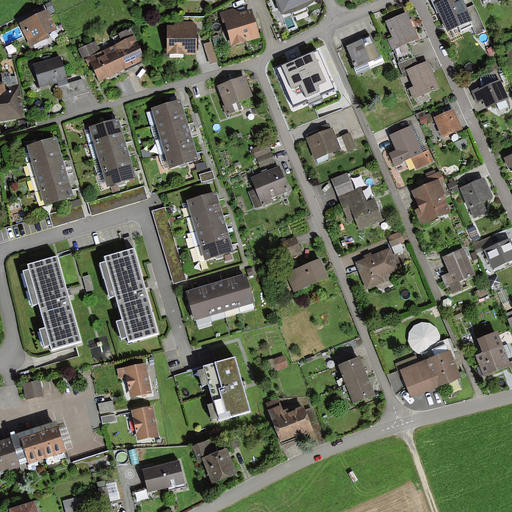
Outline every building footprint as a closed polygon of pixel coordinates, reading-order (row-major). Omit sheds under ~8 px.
[(276,0),(281,13),(313,2),(311,0),(276,0)] [(458,0),(451,0),(436,7),(448,32),(469,22),(458,0)] [(47,10),(50,15),(56,12),(51,1),(45,4),(47,10)] [(252,8),(241,12),(233,8),(220,13),(223,23),(225,22),(232,46),(261,37),(252,8)] [(50,15),(47,10),(20,23),(31,46),(51,36),(49,33),(57,29),(50,15)] [(417,37),(406,11),(386,19),(393,35),(387,37),(392,48),(417,37)] [(174,25),(167,25),(168,55),(198,54),(197,26),(193,22),(177,21),(174,25)] [(115,46),(125,69),(125,71),(147,61),(131,27),(118,34),(121,41),(114,44),(115,46)] [(383,56),(374,35),(348,46),(356,67),(383,56)] [(86,59),(101,52),(95,41),(78,49),(84,62),(86,61),(86,59)] [(213,41),(204,44),(210,63),(219,61),(213,41)] [(125,69),(115,46),(101,52),(86,59),(86,61),(89,67),(92,65),(99,81),(125,69)] [(68,84),(61,56),(33,64),(39,88),(57,83),(62,101),(89,92),(83,79),(68,84)] [(321,78),(312,56),(280,69),(286,84),(306,76),(309,83),(321,78)] [(440,84),(429,58),(408,67),(414,82),(409,84),(414,95),(440,84)] [(506,97),(497,77),(473,87),(479,99),(484,97),(487,105),(506,97)] [(253,99),(245,79),(219,88),(226,108),(253,99)] [(0,121),(25,117),(19,85),(5,87),(4,82),(0,82),(0,121)] [(311,88),(300,95),(304,101),(315,94),(311,88)] [(155,123),(182,115),(178,100),(151,108),(155,123)] [(462,130),(452,109),(434,117),(444,138),(462,130)] [(160,139),(187,131),(182,115),(155,123),(160,139)] [(95,139),(121,131),(118,116),(90,124),(95,139)] [(428,161),(412,123),(387,133),(395,150),(386,154),(391,165),(411,156),(415,166),(428,161)] [(341,152),(332,128),(307,138),(316,162),(341,152)] [(99,155),(126,147),(121,131),(95,139),(99,155)] [(165,156),(192,149),(187,131),(160,139),(165,156)] [(32,162),(61,153),(56,136),(27,145),(32,162)] [(104,172),(131,165),(126,147),(99,155),(104,172)] [(192,149),(165,156),(169,171),(196,164),(192,149)] [(260,166),(276,162),(273,149),(257,153),(260,166)] [(36,175),(65,166),(61,153),(32,162),(36,175)] [(131,165),(104,172),(108,187),(135,179),(131,165)] [(41,190),(70,181),(65,166),(36,175),(41,190)] [(279,166),(252,177),(263,203),(275,199),(273,194),(288,187),(279,166)] [(347,173),(332,179),(348,220),(356,216),(360,228),(384,219),(376,197),(366,201),(360,186),(353,189),(347,173)] [(450,211),(436,179),(412,189),(425,221),(450,211)] [(70,181),(41,190),(45,204),(74,195),(70,181)] [(489,199),(482,181),(459,190),(471,219),(485,213),(481,202),(489,199)] [(143,186),(87,203),(91,216),(147,199),(143,186)] [(192,211),(219,203),(215,188),(188,196),(192,211)] [(196,227),(223,219),(219,203),(192,211),(196,227)] [(86,217),(82,205),(50,214),(53,226),(86,217)] [(201,244),(229,237),(223,219),(196,227),(201,244)] [(229,237),(201,244),(205,259),(233,251),(229,237)] [(297,237),(282,243),(288,257),(303,251),(297,237)] [(511,257),(511,251),(506,238),(484,248),(491,266),(511,257)] [(135,246),(97,258),(122,339),(161,327),(135,246)] [(399,270),(390,246),(354,261),(366,292),(386,284),(383,277),(399,270)] [(475,277),(465,250),(442,259),(449,275),(455,273),(459,283),(475,277)] [(83,342),(57,253),(25,262),(50,351),(83,342)] [(327,278),(319,259),(287,272),(294,291),(327,278)] [(230,282),(238,310),(255,305),(247,277),(230,282)] [(214,286),(222,314),(238,310),(230,282),(214,286)] [(199,291),(208,319),(222,314),(214,286),(199,291)] [(208,319),(199,291),(186,295),(194,323),(208,319)] [(444,342),(432,320),(407,332),(419,355),(444,342)] [(511,360),(504,342),(476,354),(485,372),(511,360)] [(459,373),(447,347),(399,368),(410,394),(459,373)] [(290,366),(285,354),(271,360),(277,372),(290,366)] [(249,410),(234,356),(202,365),(218,419),(249,410)] [(347,384),(370,376),(362,357),(340,366),(347,384)] [(148,393),(144,364),(119,368),(120,377),(126,377),(129,396),(148,393)] [(370,376),(347,384),(355,404),(377,395),(370,376)] [(42,396),(39,380),(23,383),(26,398),(42,396)] [(305,404),(271,417),(281,444),(316,431),(305,404)] [(158,436),(152,405),(130,409),(136,440),(158,436)] [(59,423),(18,434),(26,462),(67,450),(59,423)] [(18,434),(0,439),(0,469),(26,462),(18,434)] [(214,481),(236,473),(225,446),(217,449),(213,438),(193,446),(199,461),(205,458),(214,481)] [(179,459),(145,468),(151,492),(185,483),(179,459)] [(38,511),(34,499),(8,508),(9,511),(38,511)]
